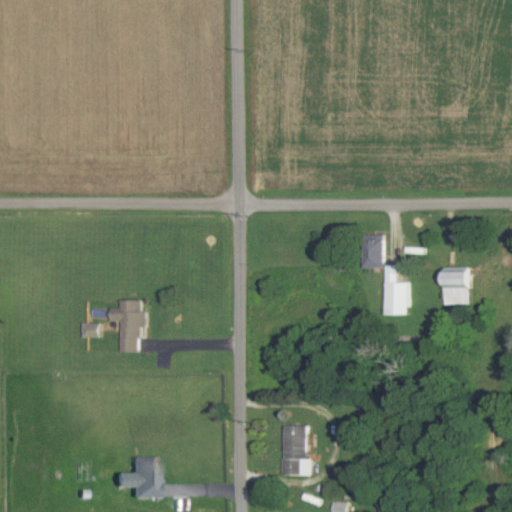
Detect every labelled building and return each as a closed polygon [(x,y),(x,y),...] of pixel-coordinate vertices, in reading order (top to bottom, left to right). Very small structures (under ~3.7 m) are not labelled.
[(367,266),(387,265),(386,232),(366,233),(367,266)] [(387,263),(388,313),(411,313),(410,280),(399,281),(398,263),(387,263)] [(472,265),(447,266),(447,303),(473,303),(472,265)] [(123,350),(142,350),(142,326),(149,326),(149,310),(144,310),(144,298),(123,299),(123,306),(113,306),(113,319),(122,319),(123,350)] [(85,336),(103,336),(103,321),(85,321),(85,336)] [(312,473),(313,424),(287,423),(286,473),(312,473)] [(117,471),(117,485),(133,485),(133,497),(159,496),(159,455),(133,455),(133,471),(117,471)] [(334,511),(349,511),(349,500),(335,500),(334,511)]
